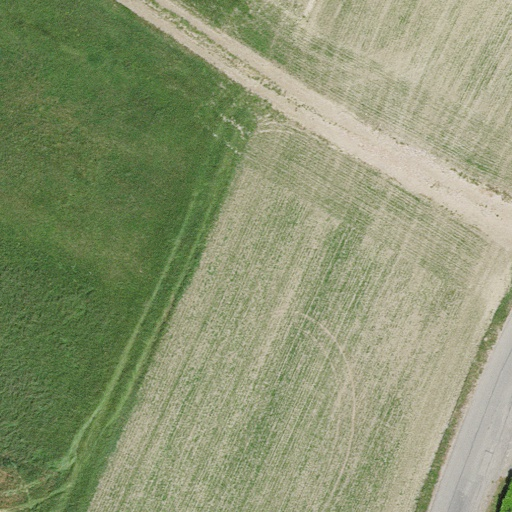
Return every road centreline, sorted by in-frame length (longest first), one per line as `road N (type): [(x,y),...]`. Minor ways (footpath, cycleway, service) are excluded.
road 1 (track): [(511,234),(122,0)]
road 2 (unclassified): [(511,376),(457,511)]
